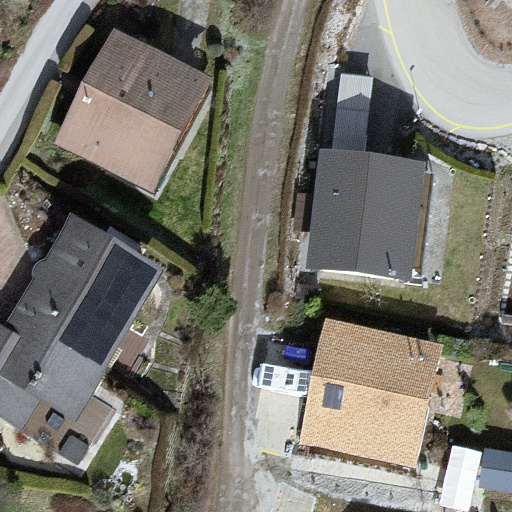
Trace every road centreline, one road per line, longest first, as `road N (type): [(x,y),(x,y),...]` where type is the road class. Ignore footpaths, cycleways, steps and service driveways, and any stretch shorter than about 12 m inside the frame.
road 1 (residential): [(291,0),(237,324),(216,511)]
road 2 (residential): [(396,0),(421,73),(454,111),(511,102)]
road 3 (residential): [(72,0),(24,66),(0,117)]
